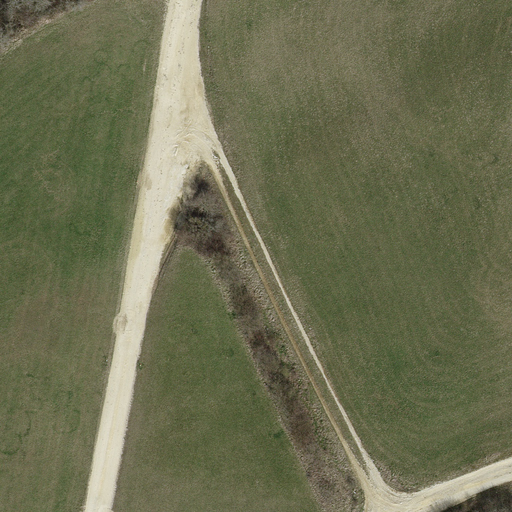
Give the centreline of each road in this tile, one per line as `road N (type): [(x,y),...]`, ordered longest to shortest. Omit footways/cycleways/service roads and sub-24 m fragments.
road 1 (track): [(183,0),(174,97),(98,511)]
road 2 (track): [(387,511),(216,158),(174,97)]
